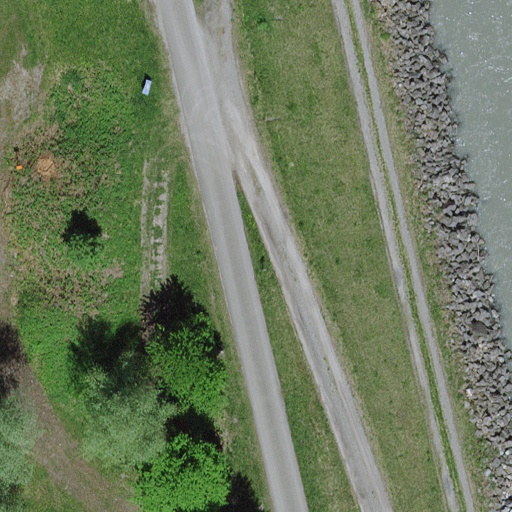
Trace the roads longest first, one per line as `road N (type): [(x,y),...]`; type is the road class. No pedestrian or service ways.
road 1 (track): [(215,0),(194,95),(251,160),(371,511)]
road 2 (track): [(172,0),(289,511)]
road 3 (track): [(462,511),(349,0)]
